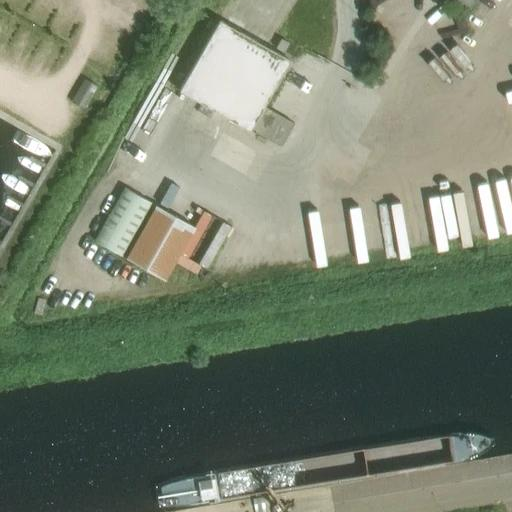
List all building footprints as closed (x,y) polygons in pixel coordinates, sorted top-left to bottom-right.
[(458,0),(471,8),(476,0),(458,0)] [(281,145),(293,124),(263,107),(289,60),(219,20),(179,91),(249,131),(251,128),(281,145)] [(283,52),(289,43),(281,39),(276,48),(283,52)] [(86,109),(99,86),(86,79),(73,102),(86,109)] [(124,257),(154,204),(127,189),(97,241),(124,257)] [(194,227),(154,204),(124,257),(164,280),(194,227)]
